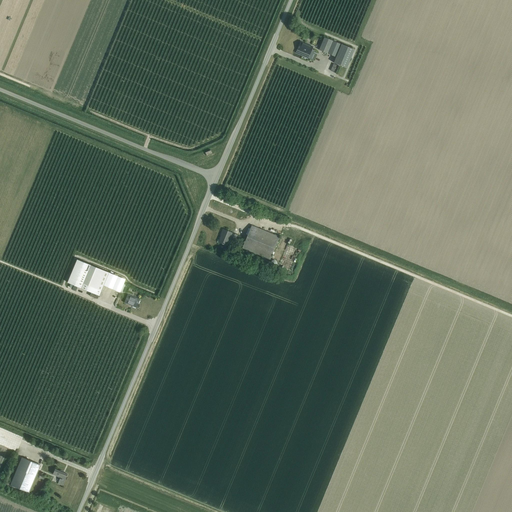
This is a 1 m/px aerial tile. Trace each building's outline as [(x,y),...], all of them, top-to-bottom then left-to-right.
[(324,37),(319,50),(328,54),(333,41),(324,37)] [(333,41),(328,54),(336,57),(341,44),(333,41)] [(309,55),(313,47),(300,42),(297,50),(309,55)] [(354,50),(341,44),(336,57),(333,63),(346,68),(354,50)] [(270,260),(279,237),(251,226),(242,248),(270,260)] [(230,239),(232,233),(223,230),(221,233),(222,234),(219,242),(226,245),(229,239),(230,239)] [(99,296),(104,285),(109,273),(77,259),(67,282),(99,296)] [(104,285),(113,289),(118,277),(109,273),(104,285)] [(118,277),(113,289),(120,292),(125,279),(118,277)] [(136,308),(140,300),(127,295),(124,303),(136,308)] [(29,493),(40,465),(22,457),(10,485),(29,493)] [(63,486),(67,474),(55,469),(53,474),(60,477),(58,484),(63,486)]
